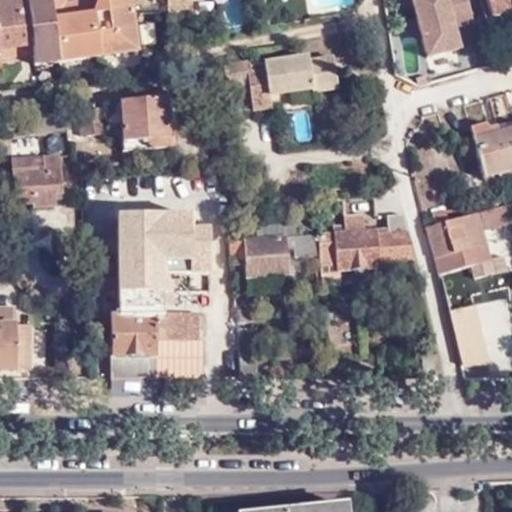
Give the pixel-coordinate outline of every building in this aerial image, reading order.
[(0,0),(0,51),(2,51),(31,48),(25,0),(0,0)] [(33,67),(59,63),(50,4),(65,2),(64,0),(25,0),(31,48),(32,58),(33,67)] [(97,0),(82,0),(65,2),(67,17),(94,14),(99,14),(97,0)] [(135,53),(131,13),(129,0),(97,0),(99,14),(94,14),(99,58),(135,53)] [(167,0),(168,12),(194,11),(193,0),(167,0)] [(473,23),(466,0),(411,0),(426,59),(459,50),(453,28),(473,23)] [(511,0),(483,0),(487,11),(483,12),(486,25),(511,18),(511,0)] [(59,63),(99,58),(94,14),(67,17),(65,2),(50,4),(59,63)] [(0,59),(0,62),(32,58),(31,48),(2,51),(0,59)] [(335,90),(331,60),(309,62),(309,57),(294,59),(293,54),(281,55),(283,61),(263,64),(264,69),(250,71),(249,59),(221,63),(225,93),(247,91),(250,111),(271,108),(269,96),(313,91),(313,93),(335,90)] [(159,100),(159,89),(119,92),(123,143),(146,142),(146,150),(163,150),(169,143),(165,100),(159,100)] [(63,131),(60,109),(7,117),(10,140),(63,131)] [(103,136),(101,109),(79,111),(81,138),(103,136)] [(480,179),(511,169),(511,130),(493,136),(484,125),(470,129),(472,138),(470,139),(480,179)] [(32,168),(32,160),(11,161),(13,206),(31,205),(32,208),(55,208),(55,197),(60,197),(60,159),(43,159),(42,168),(32,168)] [(43,159),(32,160),(32,168),(42,168),(43,159)] [(481,228),(511,219),(511,205),(426,229),(436,266),(438,265),(441,276),(472,269),(489,264),(491,275),(494,276),(508,272),(504,259),(499,238),(484,242),(481,228)] [(115,217),(115,316),(154,316),(161,317),(161,296),(161,277),(171,277),(206,277),(206,231),(189,231),(189,216),(115,217)] [(377,263),(413,262),(402,217),(387,218),(387,236),(374,236),(374,232),(362,233),(361,217),(343,219),(344,235),(316,237),(317,257),(318,266),(334,265),(335,273),(377,270),(377,263)] [(316,237),(227,244),(229,266),(245,266),(246,280),(287,276),(286,250),(294,250),(294,259),(317,257),(316,237)] [(475,280),(491,275),(489,264),(472,269),(475,280)] [(439,281),(462,365),(488,365),(464,276),(439,281)] [(171,296),(171,277),(161,277),(161,296),(171,296)] [(0,371),(27,371),(28,327),(13,326),(14,308),(0,308),(0,371)] [(154,316),(115,316),(109,317),(109,379),(197,378),(201,372),(201,341),(198,340),(198,316),(161,317),(154,316)] [(234,331),(236,378),(255,378),(252,332),(234,331)]
